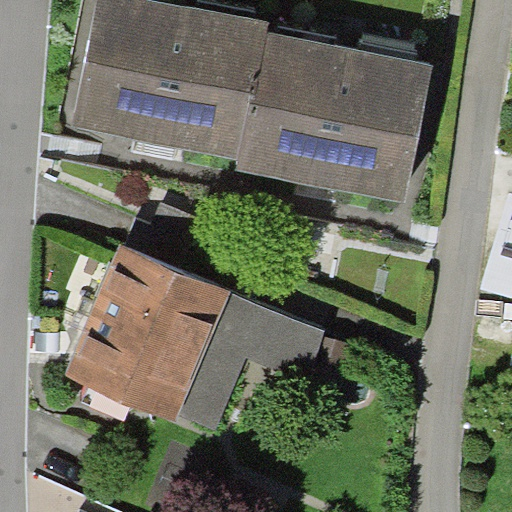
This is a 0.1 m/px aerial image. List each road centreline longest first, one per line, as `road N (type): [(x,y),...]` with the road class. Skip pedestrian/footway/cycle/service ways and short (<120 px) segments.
road 1 (residential): [(438,511),(429,462),(493,0)]
road 2 (residential): [(2,511),(26,0)]
